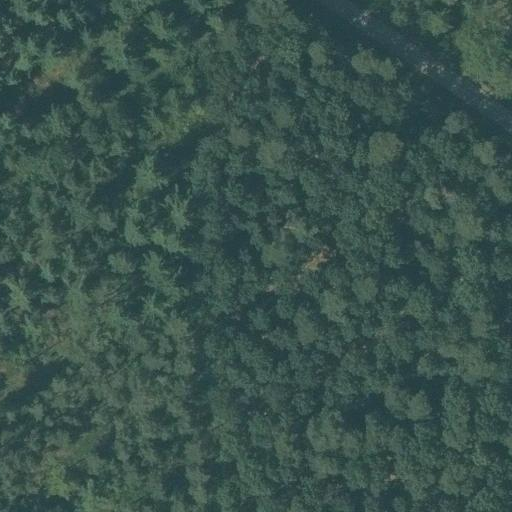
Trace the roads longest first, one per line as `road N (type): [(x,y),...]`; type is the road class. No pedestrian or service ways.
road 1 (track): [(0,165),(247,0)]
road 2 (unclassified): [(345,0),(511,118)]
